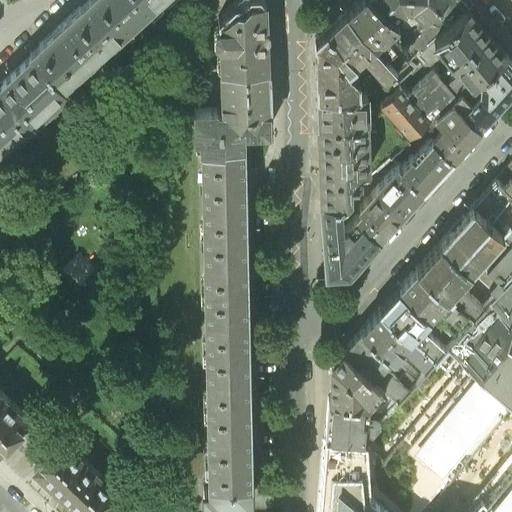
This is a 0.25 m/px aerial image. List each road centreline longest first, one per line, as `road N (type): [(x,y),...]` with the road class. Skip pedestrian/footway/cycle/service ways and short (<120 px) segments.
road 1 (residential): [(291,322),(292,0)]
road 2 (residential): [(291,322),(333,319),(511,122)]
road 3 (residential): [(296,511),(291,322)]
